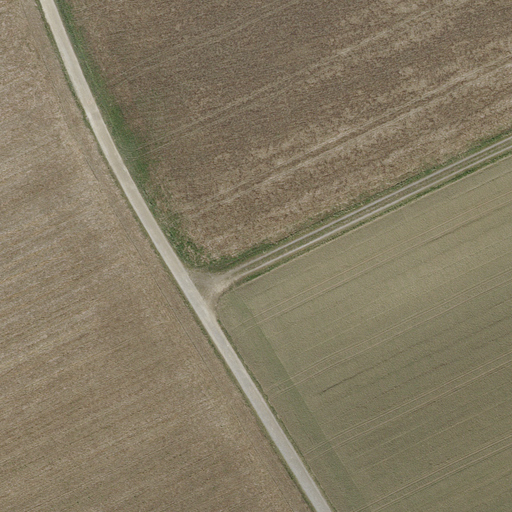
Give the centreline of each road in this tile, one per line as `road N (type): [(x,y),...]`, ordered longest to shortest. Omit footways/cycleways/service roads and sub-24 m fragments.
road 1 (track): [(46,0),(105,143),(325,511)]
road 2 (track): [(200,304),(511,150)]
